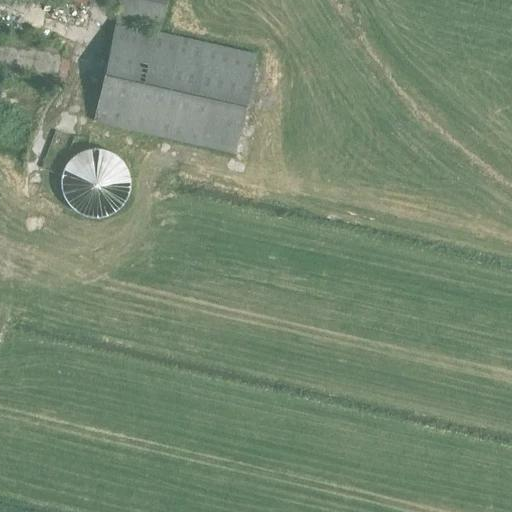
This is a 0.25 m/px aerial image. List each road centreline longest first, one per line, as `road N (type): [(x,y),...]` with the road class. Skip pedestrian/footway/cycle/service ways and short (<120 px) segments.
road 1 (track): [(29,221),(511,328)]
road 2 (track): [(29,221),(99,0)]
